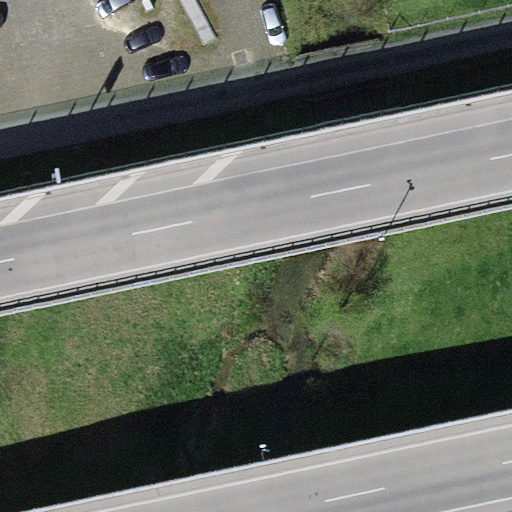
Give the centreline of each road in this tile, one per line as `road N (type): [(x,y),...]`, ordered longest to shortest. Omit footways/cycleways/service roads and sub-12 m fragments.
road 1 (motorway): [(511,156),(0,264)]
road 2 (motorway): [(290,511),(511,465)]
